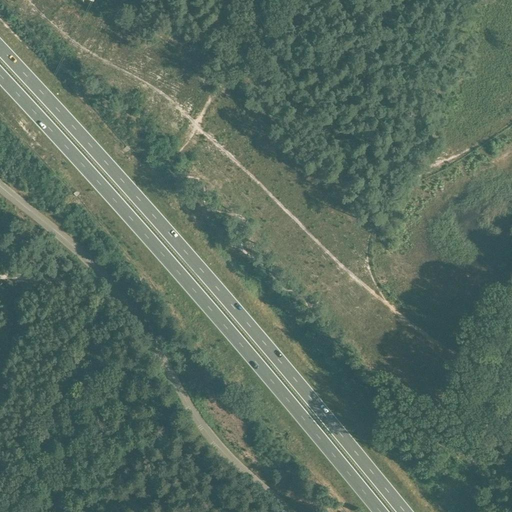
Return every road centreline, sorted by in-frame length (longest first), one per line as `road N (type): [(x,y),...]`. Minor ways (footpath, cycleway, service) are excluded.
road 1 (trunk): [(404,511),(0,48)]
road 2 (trunk): [(0,76),(380,511)]
road 3 (unclassified): [(288,511),(205,432),(119,293),(0,185)]
road 4 (track): [(511,325),(459,459)]
road 5 (track): [(240,40),(178,153)]
